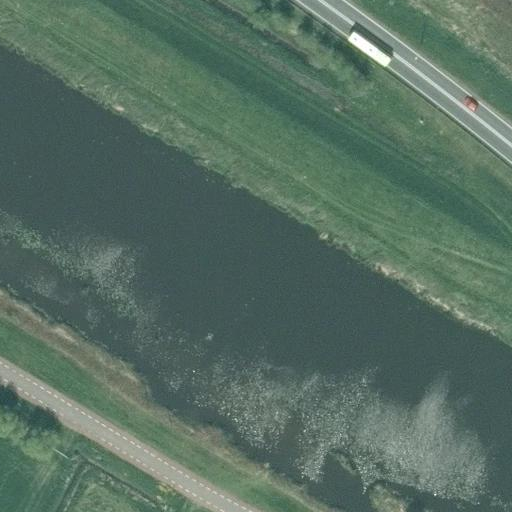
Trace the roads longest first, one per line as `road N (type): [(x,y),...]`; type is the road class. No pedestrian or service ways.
road 1 (unclassified): [(236,511),(0,370)]
road 2 (primary): [(511,146),(319,0)]
